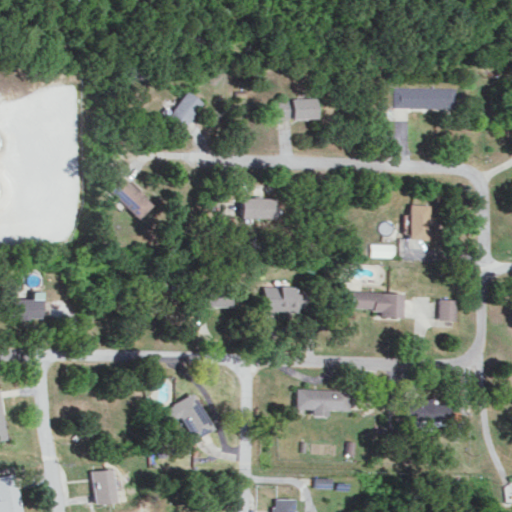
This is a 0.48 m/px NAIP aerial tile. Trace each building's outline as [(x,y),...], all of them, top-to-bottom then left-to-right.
[(451,106),(450,86),(391,87),(392,107),(451,106)] [(199,102),(184,89),(162,115),(178,128),(199,102)] [(313,96),(275,97),(275,117),(313,116),(313,96)] [(146,203),(113,169),(100,182),(132,216),(146,203)] [(237,215),(272,216),(272,196),(237,196),(237,215)] [(427,203),(407,203),(405,238),(425,238),(427,203)] [(391,256),(391,243),(368,242),(368,255),(391,256)] [(230,305),(230,285),(204,284),(204,305),(230,305)] [(292,285),(259,284),(258,309),(294,310),(294,305),(301,305),(302,297),(292,297),(292,285)] [(28,297),(5,297),(4,317),(37,318),(38,290),(28,290),(28,297)] [(398,291),(348,290),(348,307),(376,307),(376,315),(398,316),(398,291)] [(453,319),(453,298),(436,297),(436,318),(453,319)] [(292,407),(307,407),(307,413),(322,414),(322,408),(344,409),(344,389),(292,387),(292,407)] [(163,405),(172,419),(179,415),(192,436),(208,426),(186,391),(163,405)] [(398,419),(425,419),(425,421),(457,422),(458,411),(444,411),(444,401),(426,401),(426,398),(398,398),(398,419)] [(89,501),(109,501),(108,468),(88,468),(89,501)] [(0,511),(17,511),(11,473),(0,474),(0,511)] [(290,511),(291,497),(270,497),(269,511),(290,511)]
